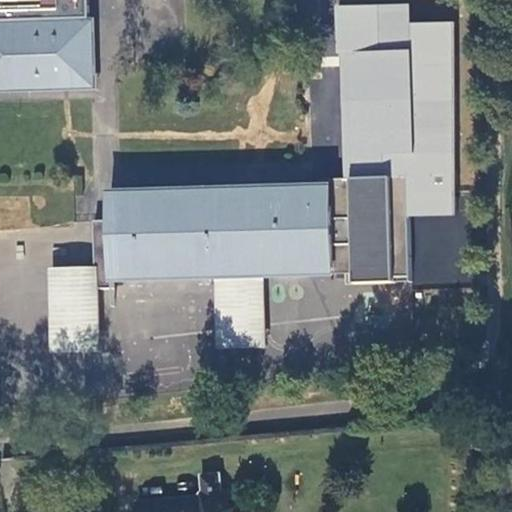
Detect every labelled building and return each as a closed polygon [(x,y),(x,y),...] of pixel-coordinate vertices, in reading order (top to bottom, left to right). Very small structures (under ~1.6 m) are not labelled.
[(68,28),(67,21),(0,22),(0,88),(13,88),(13,79),(32,78),(32,86),(96,84),(94,27),(68,28)] [(347,130),(348,207),(319,208),(318,191),(272,192),(272,196),(258,197),(258,192),(125,196),(125,230),(118,230),(118,224),(101,224),(102,270),(102,291),(106,291),(118,291),(118,282),(118,245),(127,245),(128,282),(214,281),(215,272),(221,272),(270,272),(275,272),(275,278),(319,277),(320,274),(360,273),(361,285),(400,284),(401,279),(416,280),(415,180),(394,180),(394,159),(398,159),(399,123),(364,124),(364,135),(357,134),(357,130),(347,130)] [(118,282),(128,282),(127,245),(118,245),(118,282)] [(106,356),(106,291),(102,291),(102,270),(55,270),(56,356),(106,356)] [(272,352),(270,272),(221,272),(222,353),(272,352)] [(140,504),(140,511),(260,511),(261,507),(243,509),(224,492),(222,476),(203,477),(203,492),(198,500),(140,504)]
